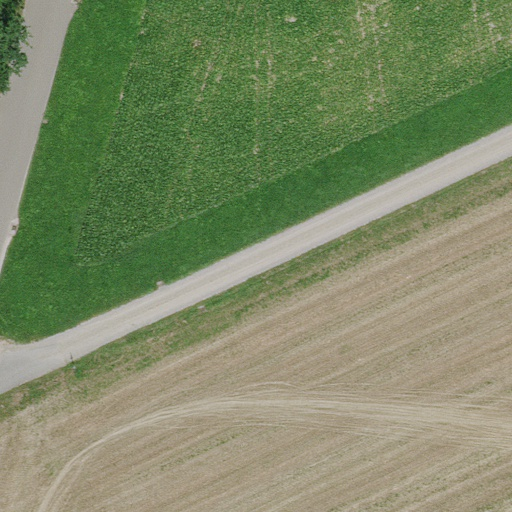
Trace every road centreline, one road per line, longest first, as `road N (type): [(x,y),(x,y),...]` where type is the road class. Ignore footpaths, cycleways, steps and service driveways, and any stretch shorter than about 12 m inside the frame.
road 1 (track): [(511,120),(0,346)]
road 2 (unclassified): [(0,188),(47,0)]
